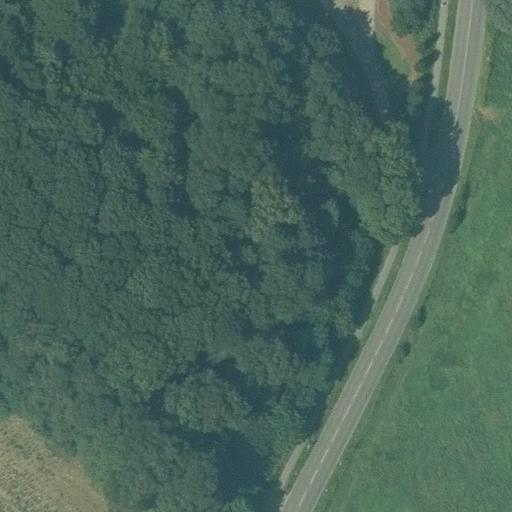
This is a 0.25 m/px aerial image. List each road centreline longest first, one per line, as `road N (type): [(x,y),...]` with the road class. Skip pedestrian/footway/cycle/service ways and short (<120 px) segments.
road 1 (tertiary): [(299,511),(412,278),(443,176),(473,0)]
road 2 (track): [(0,270),(273,497)]
